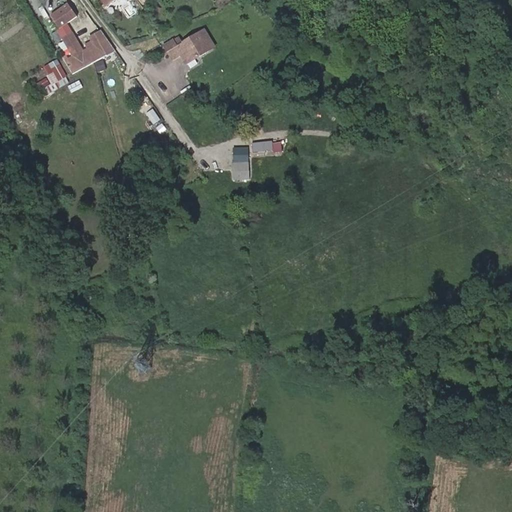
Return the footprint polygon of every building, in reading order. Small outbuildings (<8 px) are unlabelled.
[(69,6),(51,16),(58,30),(77,19),(69,6)] [(62,58),(73,75),(91,64),(116,52),(105,36),(102,31),(90,37),(93,42),(80,48),(67,26),(58,32),(71,53),(62,58)] [(211,48),(202,32),(196,35),(205,51),(211,48)] [(205,51),(196,35),(182,44),(191,60),(205,51)] [(177,47),(186,63),(191,60),(182,44),(177,47)] [(47,94),(72,81),(59,58),(44,66),(50,75),(40,81),(47,94)] [(283,141),(254,141),(254,151),(283,151),(283,141)] [(233,179),(250,179),(251,147),(234,146),(233,179)]
